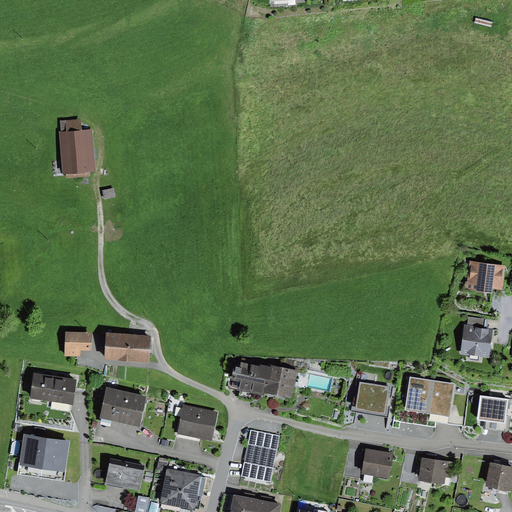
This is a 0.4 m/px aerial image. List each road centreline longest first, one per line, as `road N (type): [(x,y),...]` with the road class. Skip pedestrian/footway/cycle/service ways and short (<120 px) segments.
road 1 (residential): [(212,511),(229,438),(257,417),(343,436),(511,449)]
road 2 (track): [(239,423),(218,397),(170,373),(152,330),(106,299),(95,183)]
